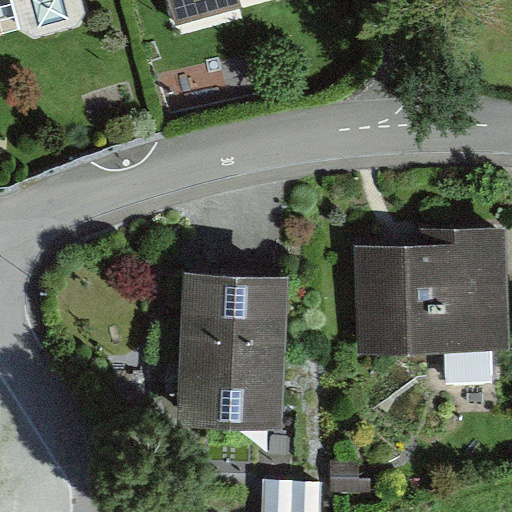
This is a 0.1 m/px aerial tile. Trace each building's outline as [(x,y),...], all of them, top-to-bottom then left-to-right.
[(60,0),(0,0),(0,15),(12,64),(73,48),(60,0)] [(227,22),(284,7),(282,0),(148,0),(163,55),(231,37),(227,22)] [(224,61),(163,72),(168,102),(229,91),(224,61)] [(511,384),(511,219),(465,220),(465,234),(365,237),(368,351),(457,349),(458,386),(511,384)] [(192,273),(186,433),(292,436),(298,277),(192,273)] [(317,483),(316,511),(356,511),(356,484),(317,483)] [(251,501),(250,511),(310,511),(311,502),(251,501)]
